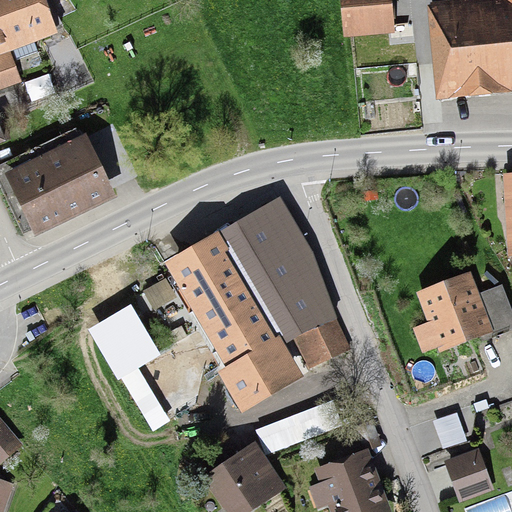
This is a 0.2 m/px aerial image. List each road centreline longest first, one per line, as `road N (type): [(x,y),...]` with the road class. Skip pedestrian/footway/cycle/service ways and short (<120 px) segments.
road 1 (residential): [(293,158),(425,511)]
road 2 (secondary): [(293,158),(219,177),(23,273)]
road 3 (secondary): [(511,144),(293,158)]
